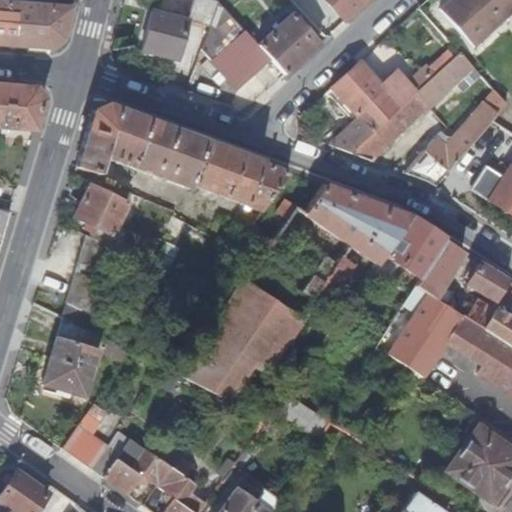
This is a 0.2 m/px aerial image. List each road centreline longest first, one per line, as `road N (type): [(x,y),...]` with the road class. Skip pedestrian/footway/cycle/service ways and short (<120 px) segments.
road 1 (residential): [(244,134),(422,202),(511,261)]
road 2 (residential): [(0,330),(76,70)]
road 3 (residential): [(244,134),(391,0)]
road 4 (residential): [(76,70),(244,134)]
road 5 (residential): [(114,511),(0,432)]
